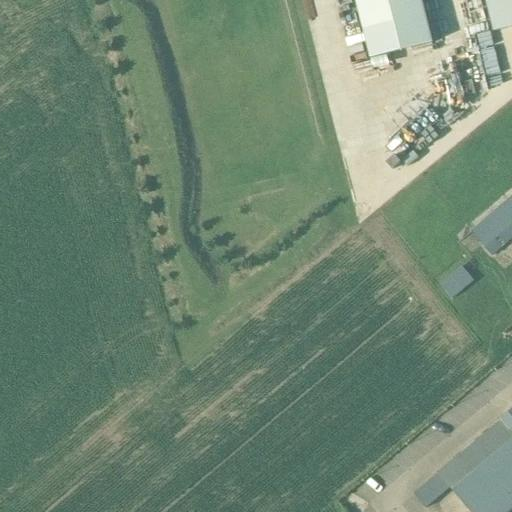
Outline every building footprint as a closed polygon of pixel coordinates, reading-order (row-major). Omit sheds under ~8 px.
[(357,0),(371,57),(429,43),(418,0),(357,0)] [(511,0),(486,0),(494,32),(511,28),(511,0)] [(444,70),(405,80),(413,109),(451,99),(444,70)] [(511,195),(470,231),(492,256),(511,238),(511,195)] [(452,299),(474,280),(462,265),(439,284),(452,299)] [(511,412),(439,473),(471,511),(506,511),(511,507),(511,412)]
